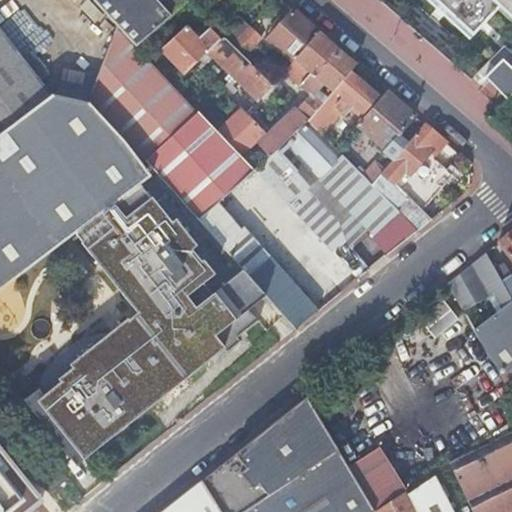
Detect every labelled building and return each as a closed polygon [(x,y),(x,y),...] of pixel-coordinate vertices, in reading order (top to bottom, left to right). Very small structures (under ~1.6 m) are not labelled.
[(91,0),(117,27),(146,57),(192,14),(178,0),(91,0)] [(178,0),(192,14),(196,10),(186,0),(178,0)] [(511,47),(511,0),(421,0),(473,47),(493,28),(511,47)] [(307,21),(295,10),(282,25),(278,22),(273,27),(277,31),(269,40),(295,63),(320,32),(307,21)] [(250,27),(251,26),(238,15),(220,34),(225,38),(232,45),(250,27)] [(0,135),(52,93),(0,26),(0,135)] [(90,98),(146,162),(165,144),(199,114),(146,57),(117,27),(104,63),(90,98)] [(262,39),(250,27),(232,45),(245,58),(262,39)] [(187,74),(210,52),(199,40),(193,34),(188,28),(164,50),(187,74)] [(221,41),(210,30),(199,40),(210,52),(221,41)] [(320,32),(295,63),(286,73),(312,96),(299,109),(296,106),(272,130),(273,132),(259,146),(270,158),(291,138),(308,122),(328,99),(319,92),(326,84),(335,91),(350,73),(357,65),(339,49),(320,32)] [(232,45),(225,38),(221,41),(210,52),(260,101),(275,86),(245,58),(232,45)] [(511,98),(511,71),(502,63),(485,80),(508,102),(511,98)] [(364,85),(350,73),(335,91),(328,99),(308,122),(315,129),(321,135),(343,112),(346,115),(355,107),(364,113),(377,96),(364,85)] [(409,143),(400,135),(417,116),(403,104),(389,92),(358,126),(386,150),(383,153),(393,162),(409,143)] [(0,292),(77,235),(149,181),(157,174),(146,162),(90,98),(52,93),(0,135),(0,292)] [(216,134),(238,158),(264,134),(242,110),(216,134)] [(216,134),(199,114),(165,144),(146,162),(157,174),(159,177),(174,194),(198,219),(218,200),(250,172),(238,158),(216,134)] [(308,122),(291,138),(298,145),(315,129),(308,122)] [(439,136),(426,124),(409,143),(393,162),(389,166),(372,185),(388,200),(402,214),(418,231),(432,220),(422,210),(445,183),(453,176),(434,159),(437,155),(448,143),(439,136)] [(270,158),(250,172),(358,280),(369,271),(350,244),(340,225),(306,191),(320,177),(317,174),(338,152),(336,150),(321,135),(315,129),(298,145),(291,138),(270,158)] [(320,177),(306,191),(340,225),(350,244),(367,232),(372,239),(396,219),(402,214),(388,200),(372,185),(338,152),(317,174),(320,177)] [(142,193),(157,209),(174,194),(159,177),(152,184),(142,193)] [(152,184),(149,181),(77,235),(133,309),(134,308),(139,315),(128,323),(126,321),(118,327),(120,329),(111,336),(98,336),(84,340),(76,343),(64,351),(58,358),(49,371),(42,389),(40,398),(40,410),(42,415),(47,420),(54,422),(87,464),(228,352),(231,356),(237,351),(244,346),(241,342),(263,325),(250,309),(266,295),(248,275),(232,289),(228,285),(223,283),(217,284),(213,288),(199,272),(205,267),(202,264),(205,261),(157,209),(142,193),(152,184)] [(266,295),(297,330),(317,312),(218,200),(198,219),(248,275),(266,295)] [(409,235),(396,219),(372,239),(384,254),(409,235)] [(511,232),(502,241),(498,244),(511,261),(511,232)] [(475,272),(480,269),(493,292),(491,292),(502,310),(511,302),(501,282),(485,255),(470,266),(475,272)] [(470,266),(448,285),(455,297),(455,298),(463,310),(491,292),(493,292),(480,269),(475,272),(470,266)] [(511,278),(510,275),(501,282),(511,302),(511,278)] [(463,310),(455,298),(443,306),(481,371),(493,363),(486,351),(475,331),(463,310)] [(493,363),(501,376),(511,367),(511,302),(502,310),(475,331),(486,351),(493,363)] [(134,308),(133,309),(106,330),(111,336),(120,329),(118,327),(126,321),(128,323),(139,315),(134,308)] [(511,367),(501,376),(507,387),(511,382),(511,367)] [(278,420),(203,480),(222,511),(372,511),(347,469),(340,457),(306,398),(278,420)] [(511,511),(511,421),(449,463),(472,511),(511,511)] [(347,469),(372,511),(374,511),(405,492),(406,491),(377,449),(347,469)] [(0,511),(23,511),(30,506),(37,500),(0,450),(0,511)] [(51,493),(68,479),(49,456),(32,469),(51,493)] [(406,493),(415,511),(452,511),(435,478),(406,493)] [(222,511),(203,480),(165,511),(163,511),(222,511)] [(415,511),(406,493),(405,492),(374,511),(415,511)]
